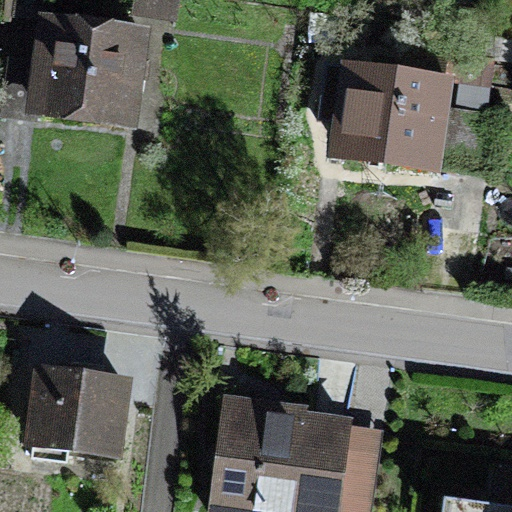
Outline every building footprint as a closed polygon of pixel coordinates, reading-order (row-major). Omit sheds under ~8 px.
[(188,0),(146,0),(144,22),(185,28),(188,0)] [(162,41),(56,28),(44,126),(149,139),(162,41)] [(467,85),(353,74),(344,172),(457,183),(467,85)] [(143,393),(47,378),(35,457),(131,472),(143,393)] [(367,430),(237,410),(221,511),(377,511),(388,445),(365,442),(367,430)]
